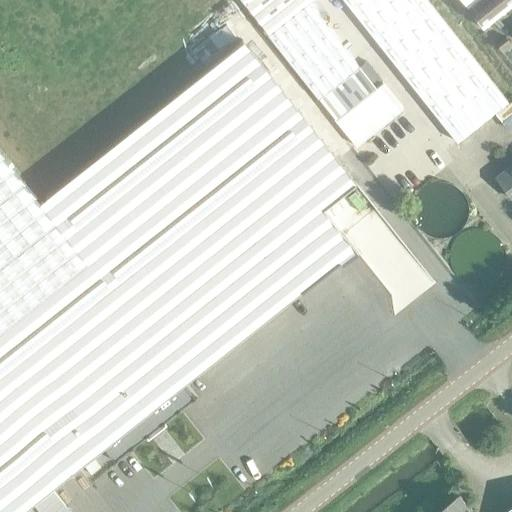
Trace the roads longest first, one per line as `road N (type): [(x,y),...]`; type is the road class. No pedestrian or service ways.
road 1 (tertiary): [(299,511),(511,343)]
road 2 (unknown): [(300,511),(191,386)]
